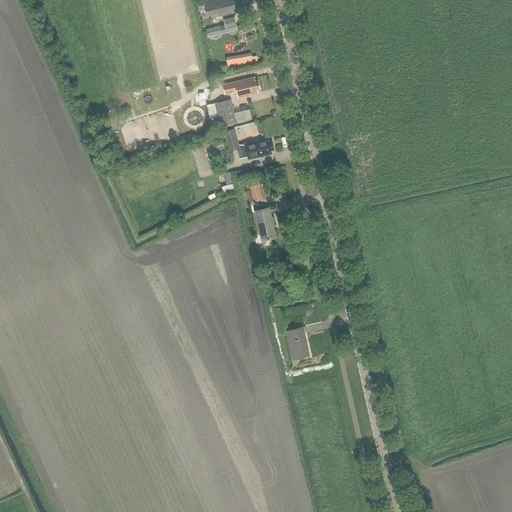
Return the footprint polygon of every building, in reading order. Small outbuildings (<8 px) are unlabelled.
[(211,19),(236,13),(233,0),(223,0),(204,5),(207,17),(211,16),(211,19)] [(208,38),(237,32),(235,23),(207,29),(208,38)] [(252,56),(227,60),(228,67),(253,63),(252,56)] [(255,78),(223,85),(225,95),(237,92),(238,98),(258,93),(257,90),(260,89),(258,81),(255,81),(255,78)] [(232,100),(218,103),(215,103),(221,127),(237,123),(232,100)] [(255,107),(240,112),(243,123),(258,118),(255,107)] [(229,152),(239,150),(234,129),(224,132),(229,152)] [(192,134),(181,138),(183,145),(194,141),(192,134)] [(271,151),(274,150),(272,141),(269,142),(268,139),(244,144),(248,160),(272,155),(271,151)] [(211,143),(214,150),(223,147),(221,140),(211,143)] [(224,148),(217,150),(220,163),(228,161),(224,148)] [(259,184),(249,186),(250,191),(253,202),(263,200),(259,184)] [(262,242),(276,239),(269,208),(255,212),(262,242)] [(293,360),(309,356),(303,328),(287,331),(293,360)]
